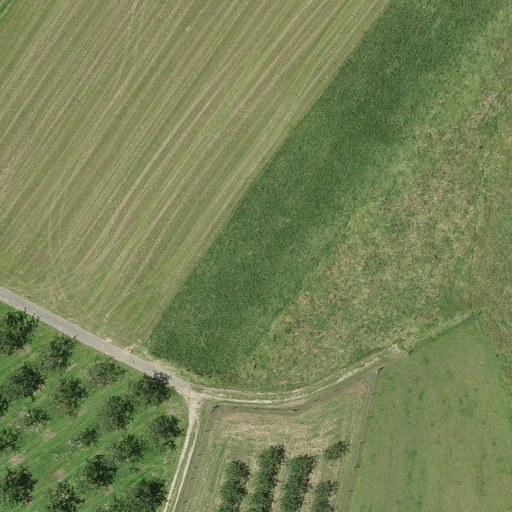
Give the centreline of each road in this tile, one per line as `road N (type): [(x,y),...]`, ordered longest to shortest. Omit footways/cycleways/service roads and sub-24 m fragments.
road 1 (track): [(0,294),(200,394)]
road 2 (track): [(200,394),(276,398),(343,377),(405,341)]
road 3 (track): [(200,394),(169,511)]
